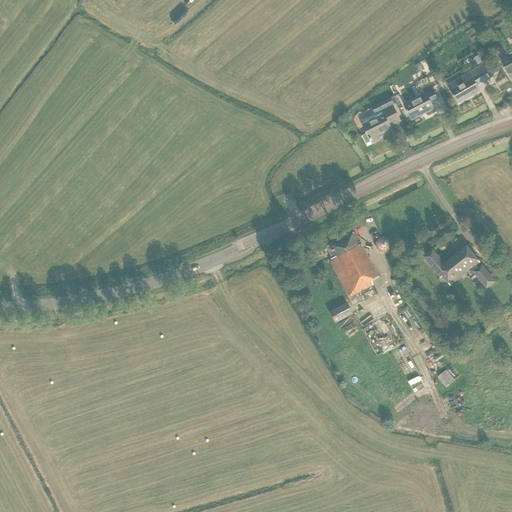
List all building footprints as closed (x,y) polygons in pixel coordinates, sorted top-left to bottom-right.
[(474,58),(468,61),(473,69),(479,66),(474,59),(474,58)] [(483,66),(448,86),(459,103),(480,91),(477,87),(490,79),(483,66)] [(412,119),(433,108),(431,103),(438,100),(431,87),(424,90),(426,95),(405,105),(412,119)] [(388,107),(396,102),(394,97),(385,101),(388,107)] [(462,111),(475,105),(472,99),(459,105),(462,111)] [(372,143),(380,140),(378,136),(391,129),(390,127),(400,121),(393,106),(382,112),(361,122),(367,133),(362,135),(366,144),(371,142),(372,143)] [(376,278),(354,232),(352,233),(344,237),(336,241),(328,246),(326,247),(331,256),(332,256),(333,258),(330,259),(332,262),(330,262),(348,298),(372,285),(370,281),(376,278)] [(384,237),(383,237),(382,237),(380,237),(379,238),(378,239),(377,240),(376,241),(375,242),(375,243),(375,245),(375,246),(375,248),(376,249),(377,250),(378,251),(379,252),(380,252),(382,253),(383,253),(384,253),(386,252),(387,252),(388,251),(389,250),(390,249),(390,248),(391,246),(391,245),(391,243),(390,242),(390,241),(389,240),(388,239),(387,238),(386,237),(384,237)] [(476,265),(480,262),(467,246),(444,264),(433,250),(424,257),(440,278),(443,276),(450,285),(468,271),(472,271),(473,272),(486,290),(496,282),(482,264),(478,267),(476,265)] [(334,323),(351,315),(345,304),(329,312),(334,323)] [(465,337),(476,329),(469,320),(459,329),(465,337)] [(459,329),(448,337),(455,346),(466,338),(465,337),(459,329)] [(447,387),(455,380),(447,370),(438,377),(447,387)]
